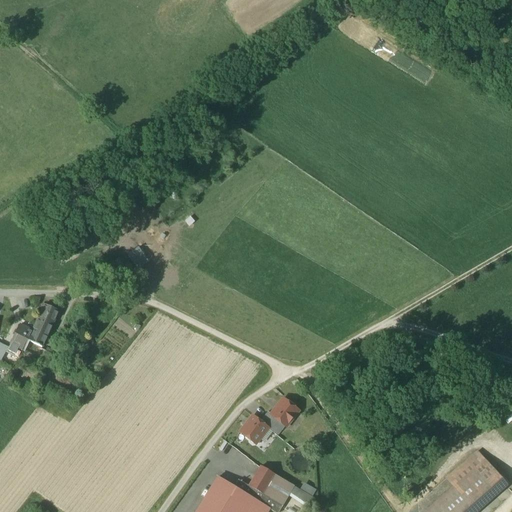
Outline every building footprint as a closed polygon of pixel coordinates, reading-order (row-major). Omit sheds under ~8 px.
[(138,248),(127,255),(137,270),(148,262),(138,248)] [(98,274),(103,280),(120,267),(115,260),(98,274)] [(35,325),(32,331),(34,332),(47,338),(59,311),(44,305),(35,325)] [(19,359),(24,351),(29,342),(34,332),(32,331),(20,325),(10,344),(12,345),(8,353),(19,359)] [(34,332),(29,342),(42,347),(42,348),(44,344),(47,338),(34,332)] [(285,427),(286,427),(294,416),(296,416),(298,414),(298,409),(295,407),(293,408),(283,400),(271,415),(285,427)] [(267,429),(277,437),(285,427),(271,415),(268,412),(260,422),(268,429),(267,429)] [(250,443),(253,445),(257,444),(259,442),(259,440),(267,429),(268,429),(260,422),(253,417),(240,433),(250,441),(250,443)] [(447,478),(455,487),(474,470),(483,462),(475,453),(447,478)] [(483,462),(474,470),(496,496),(505,487),(483,462)] [(242,482),(263,495),(275,475),(261,466),(253,479),(246,475),(242,482)] [(477,511),(496,496),(474,470),(455,487),(426,511),(477,511)] [(294,486),(275,475),(263,495),(282,506),(290,493),(294,487),(294,486)] [(267,511),(269,509),(234,488),(218,478),(196,511),(267,511)] [(279,511),(283,507),(282,506),(263,495),(242,482),(239,480),(234,488),(269,509),(273,511),(279,511)] [(299,490),(312,497),(316,491),(304,483),(299,490)] [(299,490),(294,487),(290,493),(312,508),(315,499),(312,497),(299,490)]
